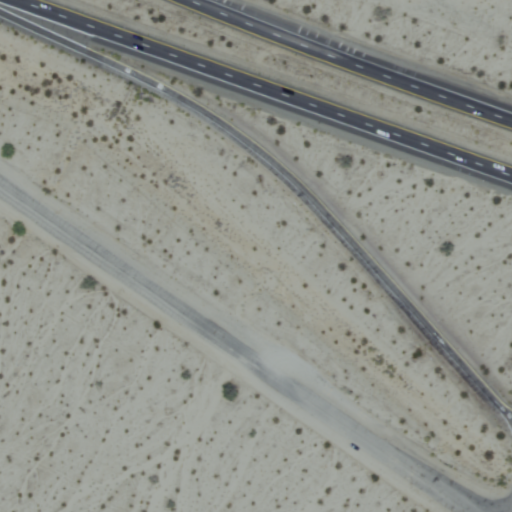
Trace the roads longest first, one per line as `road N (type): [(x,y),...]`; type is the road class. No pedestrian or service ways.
road 1 (motorway): [(0,4),(113,60),(253,146),(511,423)]
road 2 (residential): [(478,511),(0,182)]
road 3 (motorway): [(29,0),(511,175)]
road 4 (motorway): [(511,112),(222,0)]
